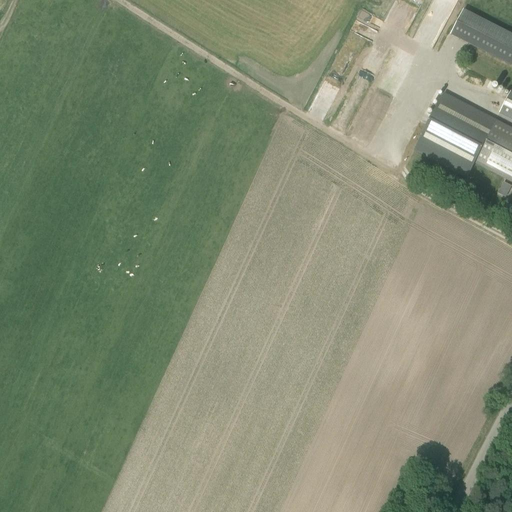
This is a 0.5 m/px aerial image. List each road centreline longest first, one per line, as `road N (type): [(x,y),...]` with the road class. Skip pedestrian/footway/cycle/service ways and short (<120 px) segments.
road 1 (unknown): [(511,238),(433,188),(404,153),(405,130),(442,63)]
road 2 (unclassified): [(453,511),(511,398)]
